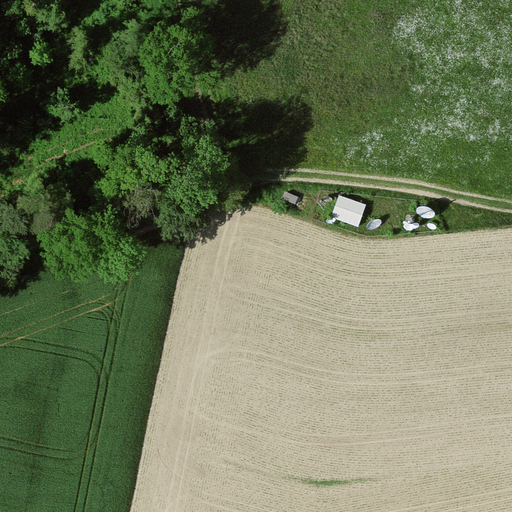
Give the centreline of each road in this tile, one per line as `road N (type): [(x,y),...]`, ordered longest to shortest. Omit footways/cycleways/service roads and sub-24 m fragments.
road 1 (track): [(0,274),(149,224),(255,172),(332,176),(511,207)]
road 2 (track): [(255,172),(228,155),(184,0)]
